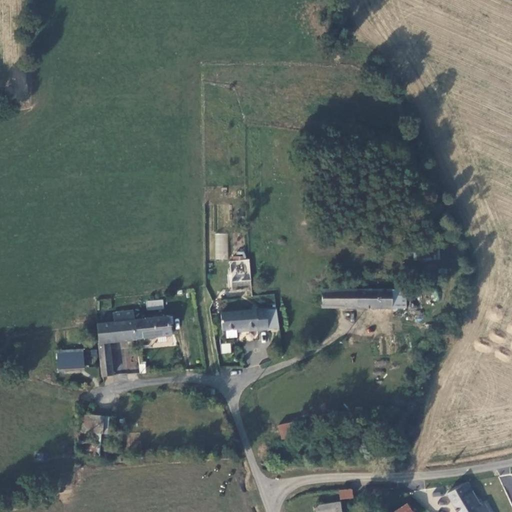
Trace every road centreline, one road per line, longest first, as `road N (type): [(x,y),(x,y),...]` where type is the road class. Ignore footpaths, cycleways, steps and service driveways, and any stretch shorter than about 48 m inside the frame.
road 1 (unclassified): [(511,462),(308,479),(273,494)]
road 2 (unclassified): [(386,322),(348,327),(231,389)]
road 3 (unclassified): [(231,389),(191,378),(140,382),(106,397)]
